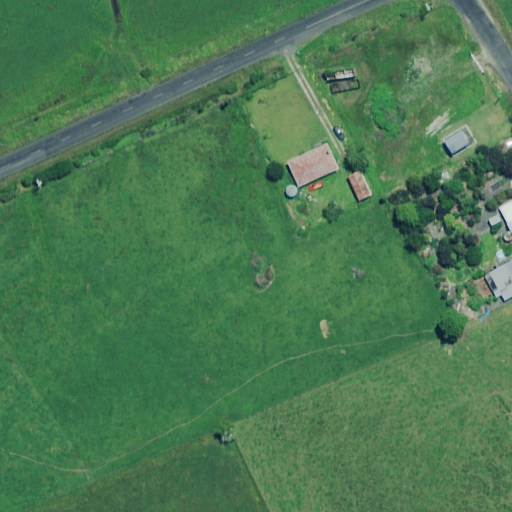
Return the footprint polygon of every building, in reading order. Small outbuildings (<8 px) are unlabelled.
[(352,69),(326,73),(327,83),(354,79),(352,69)] [(470,144),(463,131),(444,142),(451,155),(470,144)] [(340,170),(329,145),(288,163),(299,188),(340,170)] [(372,196),(361,172),(349,178),(360,202),(372,196)] [(511,232),(511,201),(499,208),(511,232)] [(511,298),(511,262),(485,278),(496,299),(502,296),(505,302),(511,298)]
